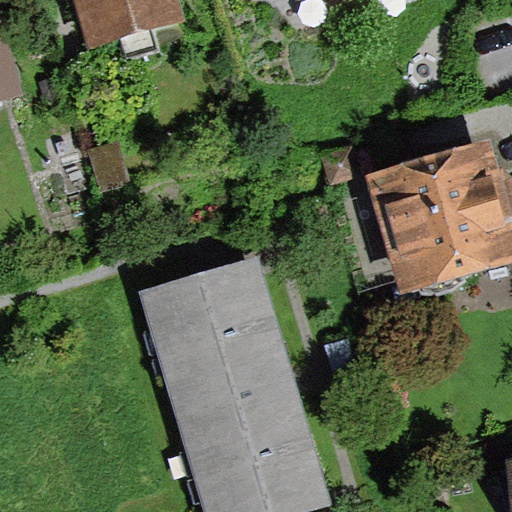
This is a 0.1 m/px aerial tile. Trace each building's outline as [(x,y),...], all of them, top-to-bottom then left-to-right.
[(158,44),(152,23),(185,13),(181,0),(74,0),(87,42),(119,32),(125,54),(158,44)] [(0,6),(0,90),(22,84),(0,6)] [(461,276),(466,271),(463,262),(511,247),(511,201),(488,125),(363,164),(400,282),(419,276),(422,284),(429,286),(436,287),(443,286),(449,284),(456,281),(461,276)] [(359,172),(349,143),(320,153),(330,182),(359,172)] [(117,145),(88,154),(99,193),(128,185),(117,145)] [(256,246),(137,282),(206,511),(271,511),(331,494),(256,246)] [(511,449),(503,452),(509,503),(511,509),(511,449)]
